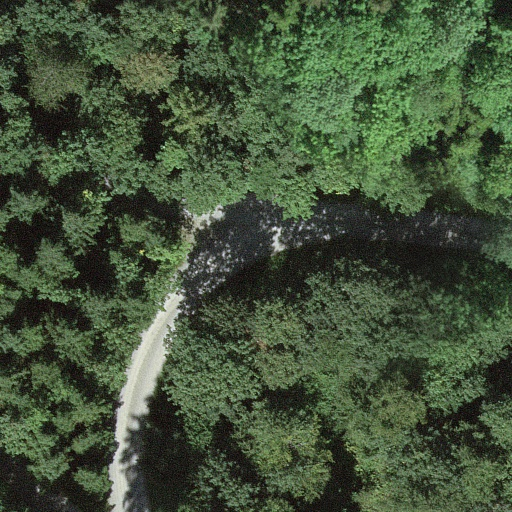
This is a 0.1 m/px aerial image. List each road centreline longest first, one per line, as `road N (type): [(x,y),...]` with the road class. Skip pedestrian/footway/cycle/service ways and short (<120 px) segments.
road 1 (track): [(511,240),(0,172)]
road 2 (track): [(275,211),(182,302),(131,400),(129,511)]
